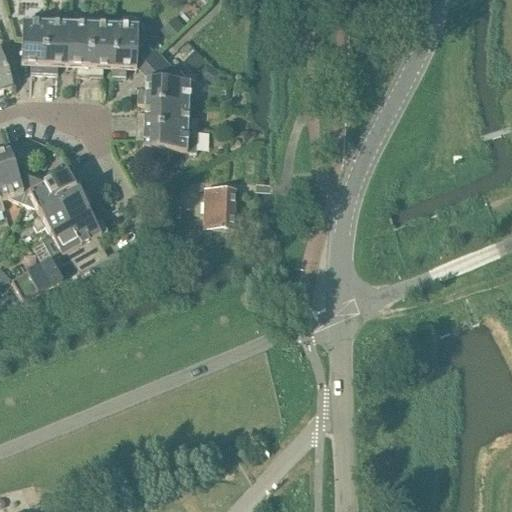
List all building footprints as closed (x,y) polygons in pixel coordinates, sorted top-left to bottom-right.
[(30,77),(43,78),(46,16),(34,16),(34,26),(22,25),(20,70),(30,70),(30,77)] [(66,72),(68,27),(57,26),(57,17),(46,16),(43,78),(56,78),(57,71),(66,72)] [(89,80),(91,18),(80,18),(79,27),(68,27),(66,72),(76,72),(75,79),(89,80)] [(111,81),(114,29),(102,28),(102,19),(91,18),(89,80),(102,80),(102,73),(111,73),(111,81)] [(114,29),(111,81),(125,81),(125,74),(135,74),(135,70),(142,77),(161,60),(158,56),(137,33),(137,30),(114,29)] [(0,94),(11,91),(0,56),(0,94)] [(136,108),(188,110),(189,86),(186,86),(164,63),(161,60),(142,77),(149,85),(144,84),(144,95),(137,94),(136,108)] [(135,130),(197,133),(197,121),(187,121),(188,110),(136,108),(143,109),(143,118),(136,117),(135,130)] [(197,133),(135,130),(135,144),(142,144),(142,154),(196,156),(197,133)] [(0,204),(3,214),(1,204),(8,202),(21,207),(34,176),(24,172),(15,175),(9,155),(0,157),(0,204)] [(84,194),(78,183),(71,186),(66,177),(48,188),(43,180),(34,176),(21,207),(34,212),(38,219),(30,224),(84,194)] [(172,210),(175,210),(175,221),(181,221),(181,210),(179,210),(179,194),(152,193),(151,210),(160,210),(160,220),(172,219),(172,210)] [(202,233),(232,234),(234,194),(204,193),(202,233)] [(50,239),(89,218),(84,209),(90,206),(84,194),(30,224),(36,234),(44,230),(50,239)] [(89,218),(50,239),(55,249),(47,254),(52,264),(53,264),(96,240),(107,235),(100,223),(93,226),(89,218)] [(52,264),(10,287),(22,308),(61,286),(53,272),(68,264),(73,265),(79,276),(107,260),(96,240),(53,264),(52,264)]
